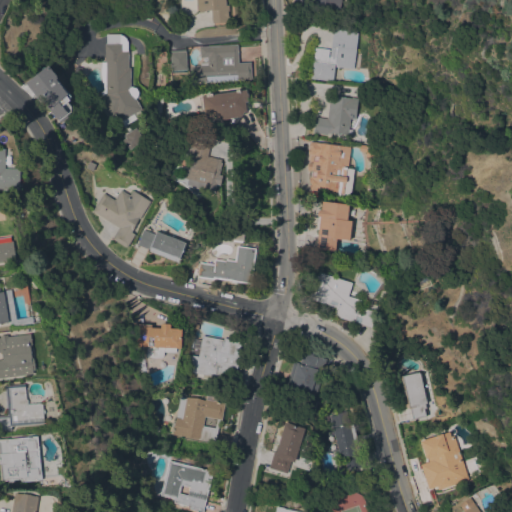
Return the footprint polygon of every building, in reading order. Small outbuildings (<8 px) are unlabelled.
[(225,0),(226,4),(228,4),(229,10),(227,10),(227,16),(229,16),(229,21),(212,22),(211,9),(203,10),(203,11),(199,12),(199,10),(197,10),(196,0),(225,0)] [(341,0),(341,8),(312,5),(312,0),(341,0)] [(355,53),(359,53),(359,58),(360,58),(359,67),(353,67),(353,68),(334,66),(332,80),(310,77),(312,61),(314,47),(329,49),(328,50),(329,50),(333,26),(358,29),(355,53)] [(141,109),(119,120),(114,111),(109,114),(100,95),(101,94),(100,91),(104,89),(99,75),(101,61),(104,61),(104,44),(106,44),(106,33),(120,34),(124,36),(126,38),(127,42),(127,50),(128,50),(128,67),(130,67),(130,86),(134,87),(137,89),(138,92),(137,96),(135,98),(141,109)] [(237,44),(238,62),(250,62),(251,79),(190,82),(189,67),(191,67),(191,65),(200,65),(200,62),(207,61),(207,57),(200,57),(199,46),(237,44)] [(169,52),(170,52),(170,49),(185,48),(185,50),(186,50),(187,69),(186,69),(186,71),(172,72),(171,70),(170,70),(169,52)] [(47,64),(56,76),(57,78),(56,78),(70,96),(67,98),(69,100),(67,101),(70,106),(70,111),(58,121),(38,95),(35,97),(24,82),(47,64)] [(204,118),(203,110),(200,111),(199,97),(202,97),(201,95),(245,89),(246,93),(247,93),(248,97),(247,98),(247,101),(244,102),(246,111),(244,111),(241,116),(239,117),(234,125),(223,119),(214,120),(214,117),(204,118)] [(331,132),(331,133),(327,133),(327,134),(313,132),(315,116),(327,118),(330,95),(357,98),(355,118),(349,117),(347,134),(331,132)] [(143,140),(129,149),(123,139),(125,138),(124,135),(135,127),(143,140)] [(221,159),(220,163),(221,163),(218,175),(221,176),(217,192),(186,184),(187,178),(184,177),(187,168),(189,169),(197,138),(210,142),(207,156),(221,159)] [(347,167),(353,168),(350,197),(335,195),(335,192),(310,189),(310,188),(309,188),(311,170),(307,169),(308,162),(311,162),(311,161),(309,161),(310,154),(308,154),(308,153),(307,153),(308,148),(309,148),(309,147),(308,146),(309,141),(350,146),(347,167)] [(359,145),(360,144),(374,146),(374,147),(373,157),(364,156),(365,151),(359,151),(359,145)] [(0,189),(0,148),(5,149),(4,168),(19,168),(19,189),(0,189)] [(92,210),(103,192),(114,199),(121,189),(129,194),(132,189),(150,201),(139,217),(138,217),(133,224),(135,225),(131,231),(134,234),(126,247),(111,238),(118,227),(92,210)] [(348,240),(336,238),(334,250),(315,248),(319,216),(316,215),(317,209),(320,210),(321,200),(348,203),(348,205),(353,206),(352,214),(347,213),(346,219),(351,220),(348,240)] [(184,242),(177,262),(149,251),(149,249),(137,244),(143,229),(154,234),(156,231),(184,242)] [(244,234),(243,242),(218,238),(219,232),(219,230),(227,231),(244,234)] [(0,262),(0,241),(13,240),(15,260),(0,262)] [(199,262),(199,261),(213,262),(214,258),(225,259),(225,258),(234,259),(236,245),(255,248),(251,277),(254,277),(253,285),(197,278),(197,276),(188,275),(196,261),(199,262)] [(351,282),(347,295),(360,299),(357,309),(363,310),(364,308),(377,312),(372,327),(333,315),(335,307),(308,298),(317,271),(351,282)] [(0,289),(10,288),(16,318),(31,316),(32,322),(10,326),(9,321),(0,322),(0,289)] [(180,348),(175,348),(175,351),(163,351),(163,355),(161,357),(146,356),(146,347),(133,346),(133,323),(151,324),(151,327),(160,327),(160,323),(169,323),(169,328),(181,328),(180,348)] [(0,378),(0,359),(2,359),(1,351),(0,351),(0,334),(7,334),(7,336),(30,333),(31,344),(30,344),(32,358),(33,358),(34,369),(32,370),(33,373),(0,378)] [(199,349),(190,348),(192,338),(201,339),(202,335),(223,339),(223,337),(241,341),(237,358),(238,358),(236,369),(233,368),(231,380),(214,377),(214,376),(188,371),(191,354),(198,356),(199,349)] [(316,392),(310,391),(309,394),(285,387),(292,361),(298,362),(302,349),(312,352),(312,354),(325,358),(316,392)] [(426,403),(425,403),(426,408),(423,409),(425,416),(412,419),(409,407),(401,375),(415,372),(418,372),(426,403)] [(0,415),(6,415),(4,385),(24,383),(25,398),(27,399),(27,400),(27,402),(27,404),(42,402),(42,408),(44,409),(44,410),(45,412),(44,413),(42,414),(43,423),(11,426),(11,429),(0,430),(0,415)] [(221,419),(219,419),(215,442),(197,439),(198,438),(181,435),(172,434),(175,417),(176,417),(180,396),(186,397),(186,396),(204,400),(204,398),(224,402),(221,419)] [(332,428),(329,416),(337,414),(337,413),(344,411),(347,425),(352,423),(359,452),(358,453),(362,466),(346,470),(343,457),(339,458),(332,428)] [(273,451),(275,452),(284,422),(304,428),(290,474),(269,467),(273,451)] [(468,478),(428,490),(420,464),(428,461),(427,457),(425,458),(419,440),(448,430),(450,436),(453,435),(468,478)] [(41,479),(35,480),(35,479),(34,479),(34,480),(21,481),(20,478),(3,480),(4,482),(1,482),(0,473),(0,439),(37,435),(41,479)] [(199,511),(196,511),(196,510),(187,508),(188,505),(173,502),(174,498),(160,495),(168,460),(212,471),(202,511),(199,511)] [(11,511),(14,492),(37,496),(34,511),(11,511)] [(479,511),(461,511),(463,511),(458,504),(469,497),(479,511)]
